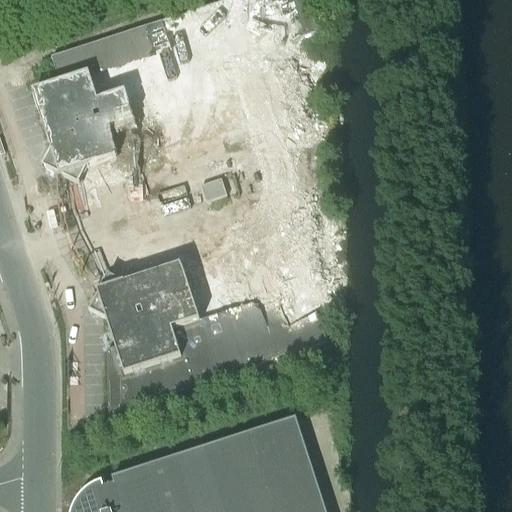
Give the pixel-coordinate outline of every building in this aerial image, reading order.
[(233,0),(221,4),(249,91),(309,72),(307,67),(285,0),(233,0)] [(310,0),(285,0),(307,67),(330,60),(310,0)] [(221,4),(161,23),(190,111),(249,91),(221,4)] [(161,23),(102,43),(131,130),(190,111),(161,23)] [(102,43),(43,62),(72,149),(131,130),(102,43)] [(43,62),(0,75),(0,132),(12,169),(72,149),(43,62)] [(291,149),(266,157),(277,189),(301,181),(291,149)] [(266,157),(241,165),(252,197),(277,189),(266,157)] [(241,165),(222,171),(232,204),(252,197),(241,165)] [(222,171),(202,178),(212,210),(232,204),(222,171)] [(202,178),(182,184),(193,217),(212,210),(202,178)] [(301,181),(277,189),(290,229),(314,221),(301,181)] [(182,184),(162,191),(173,223),(193,217),(182,184)] [(277,189),(252,197),(265,237),(290,229),(277,189)] [(162,191),(143,197),(153,230),(173,223),(162,191)] [(143,197),(123,204),(134,236),(153,230),(143,197)] [(252,197),(232,204),(245,244),(265,237),(252,197)] [(123,204),(103,210),(114,242),(134,236),(123,204)] [(232,204),(212,210),(225,250),(245,244),(232,204)] [(103,210),(84,216),(94,249),(114,242),(103,210)] [(212,210),(193,217),(206,257),(225,250),(212,210)] [(84,216),(59,224),(69,257),(94,249),(84,216)] [(193,217),(173,223),(186,263),(206,257),(193,217)] [(173,223),(153,230),(166,270),(186,263),(173,223)] [(59,224),(34,233),(45,265),(69,257),(59,224)] [(153,230),(134,236),(147,276),(166,270),(153,230)] [(134,236),(114,242),(127,282),(147,276),(134,236)] [(114,242),(94,249),(107,289),(127,282),(114,242)] [(94,249),(69,257),(82,297),(107,289),(94,249)] [(69,257),(45,265),(58,305),(82,297),(69,257)] [(319,295),(296,303),(317,366),(340,358),(319,295)] [(295,299),(220,323),(244,395),(319,371),(317,366),(296,303),(295,299)] [(220,323),(146,347),(169,419),(244,395),(220,323)] [(146,347),(71,372),(71,452),(169,419),(146,347)] [(103,491),(101,484),(95,487),(89,490),(84,494),(79,499),(76,504),(72,510),(71,511),(324,511),(295,421),(111,481),(113,488),(103,491)]
